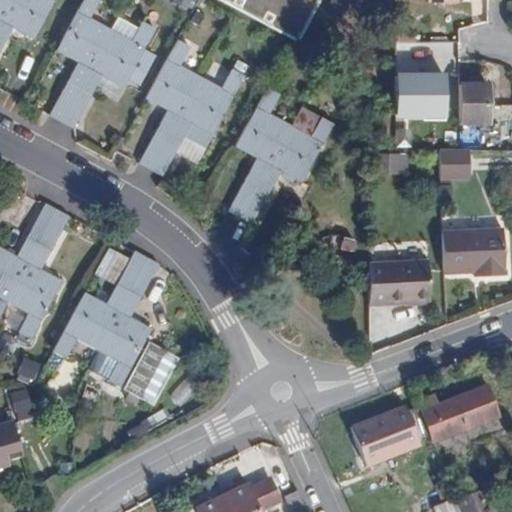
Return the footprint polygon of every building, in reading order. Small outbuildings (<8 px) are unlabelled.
[(12,0),(0,22),(0,52),(8,37),(29,49),(38,31),(55,2),(55,0),(12,0)] [(0,0),(0,22),(12,0),(0,0)] [(50,113),(62,120),(112,28),(92,17),(100,0),(84,0),(56,49),(78,61),(50,113)] [(186,9),(190,0),(174,0),(173,3),(186,9)] [(395,0),(395,22),(412,24),(413,15),(405,14),(405,0),(395,0)] [(132,40),(139,27),(119,16),(112,28),(132,40)] [(112,28),(62,120),(74,126),(97,86),(103,73),(124,85),(128,78),(140,84),(156,55),(144,48),(155,27),(143,21),(139,27),(132,40),(112,28)] [(151,169),(201,77),(181,66),(190,47),(177,40),(146,97),(167,109),(139,163),(151,169)] [(221,87),(201,77),(151,169),(162,175),(192,123),(214,133),(246,75),(232,69),(221,87)] [(118,96),(124,85),(103,73),(97,86),(118,96)] [(448,74),(398,73),(398,119),(448,119),(448,74)] [(485,84),(455,85),(455,121),(485,122),(485,84)] [(228,210),(240,216),(290,125),(269,113),(278,95),(266,88),(234,146),(255,158),(228,210)] [(290,125),(240,216),(251,223),(281,172),(303,183),(334,123),(321,117),(310,136),(290,125)] [(467,175),(466,148),(437,148),(438,177),(467,175)] [(58,209),(46,203),(18,255),(0,245),(0,317),(9,300),(58,209)] [(42,268),(70,215),(58,209),(9,300),(29,311),(20,330),(31,338),(61,280),(42,268)] [(441,233),(443,273),(472,271),(483,270),(483,276),(503,274),(501,229),(441,233)] [(78,337),(98,349),(147,257),(136,251),(107,303),(85,293),(47,361),(59,368),(78,337)] [(132,317),(160,264),(154,260),(147,257),(98,349),(117,359),(118,361),(108,380),(120,386),(152,328),(132,317)] [(368,281),(367,308),(429,302),(426,261),(368,264),(368,281)] [(179,356),(150,340),(123,388),(154,404),(179,356)] [(41,372),(27,364),(19,378),(33,386),(41,372)] [(433,394),(415,400),(431,442),(498,417),(486,385),(435,404),(433,394)] [(404,405),(348,427),(363,467),(419,445),(404,405)] [(10,465),(24,462),(15,428),(0,432),(0,473),(11,470),(10,465)] [(244,483),(195,508),(196,511),(259,511),(259,510),(280,501),(268,478),(247,487),(244,483)] [(432,508),(433,511),(457,511),(453,499),(445,480),(434,485),(442,504),(432,508)] [(488,511),(495,511),(487,488),(473,492),(476,502),(485,500),(488,511)] [(303,505),(296,491),(283,497),(290,510),(303,505)] [(488,511),(485,500),(476,502),(473,492),(453,499),(457,511),(488,511)]
